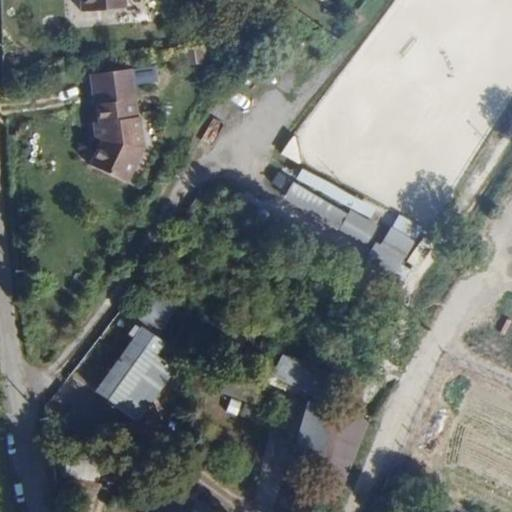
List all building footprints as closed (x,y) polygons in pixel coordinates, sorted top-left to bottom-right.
[(84,0),(85,12),(125,9),(124,0),(84,0)] [(144,70),(104,75),(108,106),(110,106),(112,123),(113,131),(109,139),(115,142),(102,165),(138,184),(156,149),(152,118),(150,118),(144,70)] [(300,167),(293,180),(369,220),(376,207),(300,167)] [(396,281),(420,226),(389,212),(366,268),(396,281)] [(411,270),(426,257),(417,246),(402,259),(411,270)] [(331,348),(281,321),(272,336),(322,364),(331,348)] [(218,353),(174,325),(139,380),(182,408),(218,353)] [(300,435),(332,377),(319,370),(308,363),(276,422),(300,435)] [(358,391),(332,377),(300,435),(291,451),(284,464),(310,479),(358,391)] [(291,451),(300,435),(276,422),(267,438),(291,451)] [(199,477),(190,511),(237,511),(239,507),(250,510),(255,489),(199,477)]
